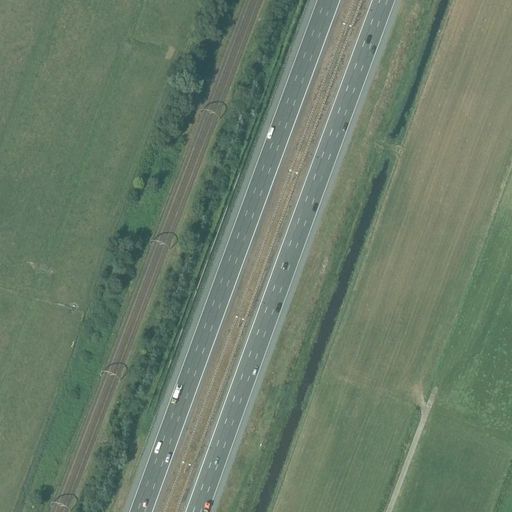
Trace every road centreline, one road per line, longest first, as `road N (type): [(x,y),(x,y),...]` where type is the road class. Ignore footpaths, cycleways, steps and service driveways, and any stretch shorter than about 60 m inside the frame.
road 1 (motorway): [(328,0),(141,511)]
road 2 (motorway): [(198,511),(384,0)]
